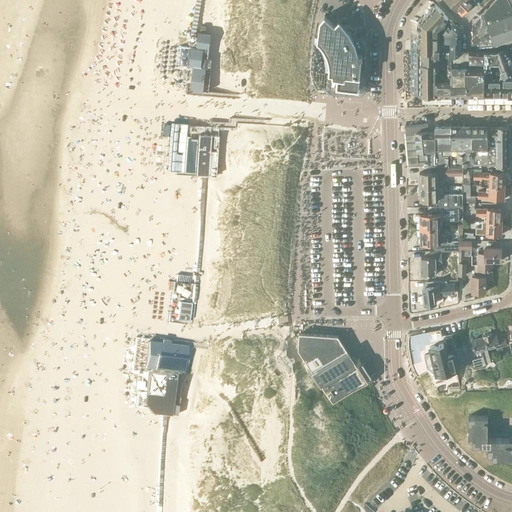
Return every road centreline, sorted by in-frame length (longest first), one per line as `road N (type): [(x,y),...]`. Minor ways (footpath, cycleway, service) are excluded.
road 1 (secondary): [(395,328),(389,34),(404,0)]
road 2 (secondary): [(511,499),(485,487),(437,443),(398,377),(395,328)]
road 3 (track): [(161,328),(0,323)]
road 4 (residential): [(395,328),(511,300)]
